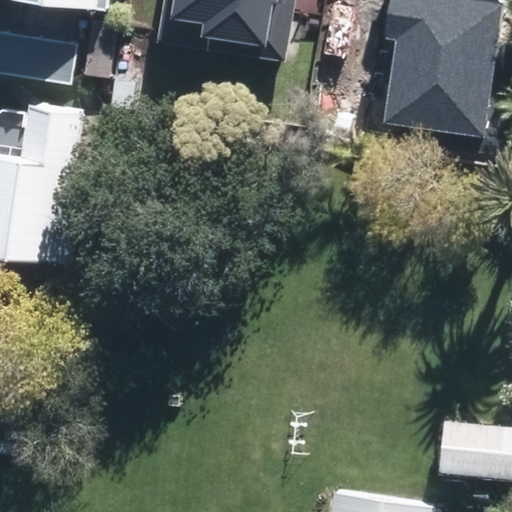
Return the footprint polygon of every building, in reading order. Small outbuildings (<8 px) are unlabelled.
[(183,0),(179,34),(301,50),(307,0),(183,0)] [(91,33),(8,22),(2,69),(85,80),(91,33)] [(24,144),(5,141),(0,167),(0,245),(87,262),(98,206),(88,204),(107,104),(52,93),(42,142),(25,139),(24,144)] [(511,420),(457,414),(451,466),(511,472),(511,420)] [(447,511),(449,500),(348,484),(343,511),(447,511)]
